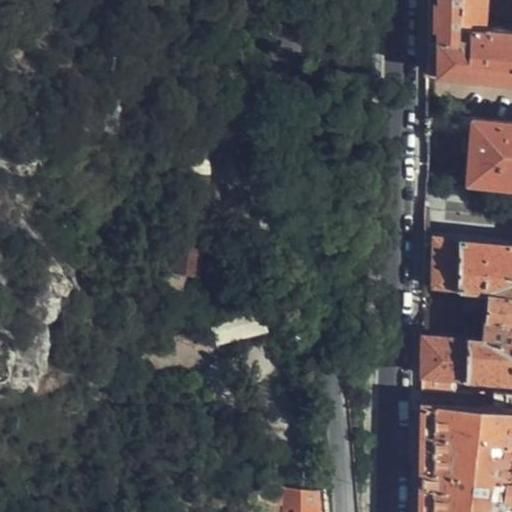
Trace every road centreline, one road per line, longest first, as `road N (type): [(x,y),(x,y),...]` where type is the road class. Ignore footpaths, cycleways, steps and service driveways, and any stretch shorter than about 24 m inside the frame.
road 1 (residential): [(287,0),(347,511)]
road 2 (residential): [(395,0),(391,511)]
